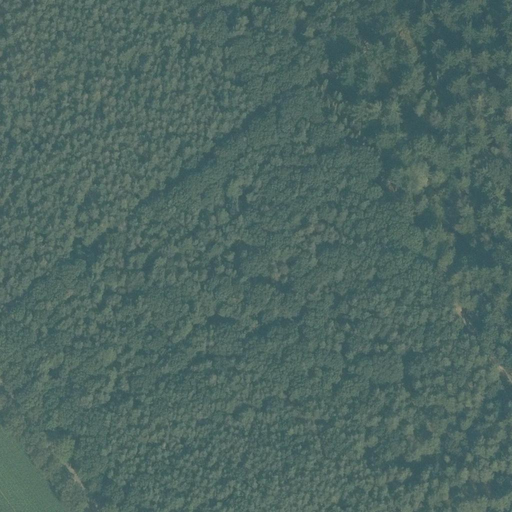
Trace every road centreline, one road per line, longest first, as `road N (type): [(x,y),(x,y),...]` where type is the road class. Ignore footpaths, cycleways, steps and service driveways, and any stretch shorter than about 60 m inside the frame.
road 1 (track): [(169,0),(256,116),(278,100),(305,113),(511,391)]
road 2 (track): [(278,100),(414,0)]
road 3 (track): [(0,394),(88,511)]
